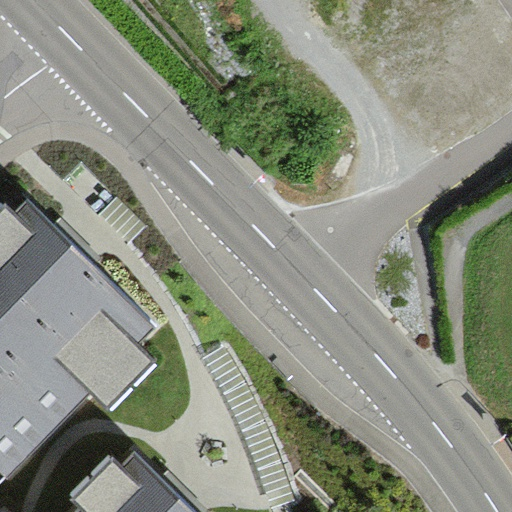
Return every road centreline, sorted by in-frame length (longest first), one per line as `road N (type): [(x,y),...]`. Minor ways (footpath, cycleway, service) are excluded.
road 1 (tertiary): [(497,511),(365,342),(73,39)]
road 2 (unknown): [(414,192),(278,0)]
